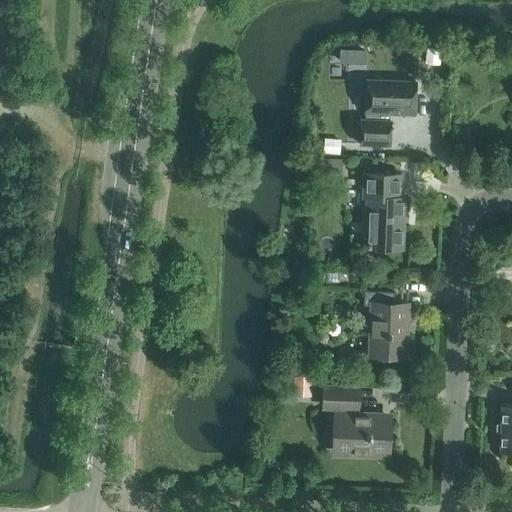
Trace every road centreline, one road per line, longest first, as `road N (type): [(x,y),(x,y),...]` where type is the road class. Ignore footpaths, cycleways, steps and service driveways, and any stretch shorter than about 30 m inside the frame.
road 1 (unclassified): [(82,511),(155,0)]
road 2 (residential): [(448,511),(464,214),(511,200)]
